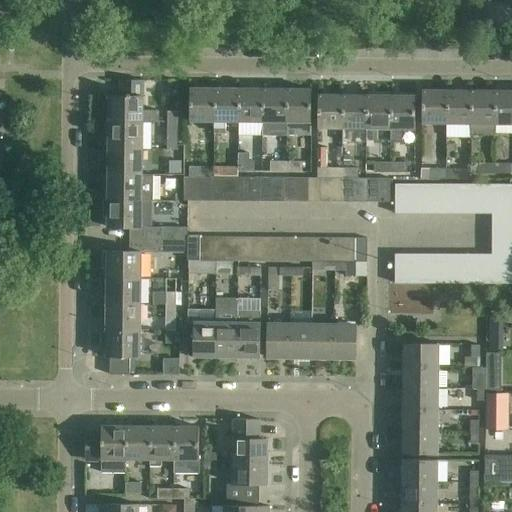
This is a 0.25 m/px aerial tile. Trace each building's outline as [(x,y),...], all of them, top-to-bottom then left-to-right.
[(216,122),(216,89),(191,89),(191,122),(215,122),(216,122)] [(240,122),(240,89),(216,89),(216,122),(215,122),(215,133),(226,133),(226,122),(240,122)] [(240,89),(240,122),(264,122),(264,90),(240,89)] [(264,90),(264,122),(287,123),(287,136),(288,136),(289,90),(264,90)] [(289,90),(288,136),(312,136),(311,123),(312,90),(289,90)] [(422,124),(447,125),(447,91),(422,91),(422,124)] [(447,125),(471,125),(471,91),(447,91),(447,125)] [(471,135),(495,135),(495,91),(471,91),(471,125),(471,135)] [(496,135),(495,125),(511,125),(511,91),(495,91),(495,135),(496,135)] [(318,95),(318,115),(318,129),(343,129),(343,142),(344,142),(344,95),(318,95)] [(367,141),(368,141),(368,96),(344,95),(344,142),(367,143),(367,141)] [(144,122),(144,115),(144,96),(104,96),(104,113),(106,113),(106,122),(144,122)] [(379,129),(391,129),(392,129),(393,96),(368,96),(368,141),(379,141),(379,129)] [(391,143),(392,143),(403,143),(402,130),(417,130),(417,96),(393,96),(392,129),(391,129),(391,143)] [(179,111),(169,111),(169,128),(179,128),(179,111)] [(144,148),(144,122),(106,122),(105,148),(144,148)] [(169,144),(179,144),(179,128),(169,128),(169,144)] [(179,144),(169,144),(169,161),(179,161),(179,144)] [(144,174),(144,148),(105,148),(105,173),(108,173),(108,174),(144,174)] [(318,153),(318,178),(320,178),(332,178),(344,178),(344,168),(325,168),(325,153),(318,153)] [(240,172),(240,161),(238,161),(239,166),(219,167),(219,157),(215,157),(215,177),(239,176),(239,172),(240,172)] [(240,161),(240,172),(255,171),(255,161),(240,161)] [(271,172),(288,172),(288,161),(271,161),(271,172)] [(288,172),(303,172),(303,161),(288,161),(288,172)] [(375,173),(391,173),(391,163),(376,163),(375,173)] [(391,173),(407,173),(408,163),(391,163),(391,173)] [(471,174),(494,174),(494,163),(471,164),(471,169),(471,174)] [(511,163),(494,163),(494,174),(511,173),(511,163)] [(177,189),(178,168),(170,167),(169,189),(177,189)] [(190,178),(200,178),(207,178),(207,167),(190,167),(190,178)] [(359,168),(344,168),(344,178),(355,178),(359,178),(359,168)] [(431,180),(446,180),(446,169),(430,169),(431,180)] [(471,174),(471,169),(447,170),(447,169),(446,169),(446,180),(471,179),(471,174)] [(108,173),(105,173),(105,199),(108,199),(108,200),(143,200),(152,201),(152,200),(154,201),(155,175),(144,175),(144,174),(108,174),(108,173)] [(183,202),(189,202),(200,202),(200,178),(190,178),(183,178),(183,202)] [(212,202),(212,178),(207,178),(200,178),(200,202),(212,202)] [(223,202),(224,178),(212,178),(212,202),(223,202)] [(235,202),(235,178),(224,178),(223,202),(235,202)] [(247,202),(247,178),(235,178),(235,202),(247,202)] [(259,202),(259,178),(247,178),(247,202),(259,202)] [(271,202),(271,178),(259,178),(259,202),(271,202)] [(283,202),(283,178),(271,178),(271,202),(283,202)] [(295,202),(295,178),(283,178),(283,202),(295,202)] [(308,202),(308,178),(295,178),(295,202),(308,202)] [(320,202),(320,178),(318,178),(308,178),(308,202),(320,202)] [(332,202),(332,178),(320,178),(320,202),(332,202)] [(332,178),(332,202),(344,202),(344,178),(332,178)] [(355,202),(355,178),(344,178),(344,202),(355,202)] [(368,178),(359,178),(355,178),(355,202),(368,202),(368,178)] [(379,202),(379,178),(368,178),(368,202),(379,202)] [(379,202),(392,202),(392,179),(379,178),(379,202)] [(410,184),(397,184),(397,213),(410,213),(410,184)] [(422,184),(410,184),(410,213),(422,213),(422,184)] [(434,184),(422,184),(422,213),(434,213),(434,184)] [(446,184),(434,184),(434,213),(446,213),(446,184)] [(458,184),(446,184),(446,213),(458,213),(458,184)] [(470,184),(458,184),(458,213),(470,213),(470,184)] [(482,184),(470,184),(470,213),(482,213),(482,184)] [(494,184),(482,184),(482,213),(494,213),(494,184)] [(511,184),(494,184),(494,213),(494,227),(511,226),(511,184)] [(152,228),(152,201),(143,200),(108,200),(108,199),(105,199),(105,227),(128,228),(128,239),(163,239),(163,228),(152,228)] [(511,226),(494,227),(494,241),(511,241),(511,226)] [(175,228),(174,240),(187,240),(187,228),(175,228)] [(189,238),(189,262),(202,262),(202,238),(189,238)] [(213,262),(213,238),(202,238),(202,262),(213,262)] [(225,262),(225,238),(213,238),(213,262),(217,262),(225,262)] [(237,262),(237,238),(225,238),(225,262),(233,262),(237,262)] [(249,262),(249,238),(237,238),(237,262),(249,262)] [(261,262),(261,238),(249,238),(249,262),(261,262)] [(272,262),(272,238),(261,238),(261,262),(272,262)] [(284,262),(284,238),(272,238),(272,262),(284,262)] [(296,262),(296,238),(284,238),(284,262),(296,262)] [(308,262),(308,238),(296,238),(296,262),(308,262)] [(320,262),(320,238),(308,238),(308,262),(320,262)] [(331,262),(331,238),(320,238),(320,262),(324,262),(331,262)] [(343,262),(343,238),(331,238),(331,262),(343,262)] [(355,262),(355,238),(343,238),(343,262),(355,262)] [(367,262),(367,238),(355,238),(355,262),(367,262)] [(104,253),(104,277),(143,278),(143,252),(162,253),(163,239),(128,239),(127,253),(104,253)] [(511,241),(494,241),(494,255),(494,284),(511,283),(511,241)] [(410,254),(397,255),(397,284),(410,284),(410,254)] [(422,254),(410,254),(410,284),(422,284),(422,254)] [(434,254),(422,254),(422,284),(434,284),(434,254)] [(446,254),(434,254),(434,284),(446,284),(446,254)] [(458,254),(446,254),(446,284),(458,284),(458,254)] [(470,254),(458,254),(458,284),(470,284),(470,254)] [(482,284),(482,254),(470,254),(470,284),(482,284)] [(494,255),(482,254),(482,284),(494,284),(494,255)] [(189,274),(217,274),(217,262),(213,262),(202,262),(189,262),(189,274)] [(233,262),(225,262),(217,262),(217,274),(233,274),(233,262)] [(324,270),(347,270),(347,277),(367,277),(367,262),(355,262),(343,262),(331,262),(324,262),(324,270)] [(239,267),(239,275),(262,276),(262,268),(239,267)] [(281,268),(280,276),(291,276),(291,268),(281,268)] [(291,268),(291,276),(304,276),(304,268),(291,268)] [(104,303),(142,304),(143,278),(104,277),(104,303)] [(167,309),(177,309),(177,292),(167,292),(167,309)] [(232,359),(238,359),(238,323),(238,311),(238,298),(217,298),(217,323),(216,357),(232,357),(232,359)] [(142,304),(104,303),(104,329),(142,330),(142,304)] [(177,309),(167,309),(167,330),(177,330),(177,309)] [(262,325),(262,311),(238,311),(238,323),(238,359),(241,359),(241,357),(260,357),(260,356),(259,356),(259,336),(259,325),(262,325)] [(294,358),(311,358),(312,325),(313,313),(291,312),(291,324),(290,324),(290,360),(294,360),(294,358)] [(198,356),(216,357),(217,323),(193,322),(193,358),(198,358),(198,356)] [(290,324),(268,324),(267,356),(266,356),(266,357),(285,358),(285,360),(290,360),(290,324)] [(328,360),(333,360),(333,325),(312,325),(311,358),(328,358),(328,360)] [(333,325),(333,360),(337,361),(337,359),(356,359),(356,358),(355,357),(356,326),(357,327),(357,325),(333,325)] [(142,356),(142,330),(104,329),(103,356),(108,356),(107,374),(127,374),(128,356),(142,356)] [(402,362),(402,367),(439,367),(439,343),(438,343),(438,345),(405,344),(405,343),(404,343),(404,362),(402,362)] [(404,371),(404,388),(438,389),(439,367),(402,367),(402,371),(404,371)] [(501,371),(486,371),(486,391),(501,391),(501,371)] [(478,389),(486,389),(486,378),(478,378),(478,389)] [(402,405),(401,410),(438,410),(438,389),(404,388),(403,405),(402,405)] [(486,389),(478,389),(477,402),(486,402),(486,392),(486,389)] [(507,392),(486,392),(486,402),(485,430),(506,430),(507,392)] [(403,431),(437,432),(438,410),(401,410),(401,414),(403,414),(403,431)] [(267,438),(266,438),(266,440),(259,440),(259,420),(234,420),(233,438),(233,461),(269,462),(269,457),(267,457),(267,438)] [(472,432),(480,432),(480,421),(472,421),(472,432)] [(127,459),(128,426),(102,426),(102,434),(86,433),(86,459),(102,459),(102,472),(126,473),(126,459),(127,459)] [(127,459),(151,460),(152,426),(128,426),(127,459)] [(151,460),(151,467),(162,467),(162,460),(175,460),(176,427),(152,426),(151,460)] [(176,427),(175,460),(199,460),(200,427),(176,427)] [(437,454),(437,432),(403,431),(403,448),(401,448),(401,453),(437,454)] [(480,432),(472,432),(471,445),(480,445),(480,432)] [(511,472),(511,444),(502,444),(501,472),(511,472)] [(205,461),(217,461),(217,453),(205,453),(205,461)] [(500,456),(485,456),(485,482),(500,482),(500,456)] [(403,482),(437,483),(437,460),(401,460),(401,465),(403,465),(403,482)] [(256,484),(265,484),(265,485),(267,485),(267,467),(269,467),(269,462),(233,461),(233,484),(228,484),(227,506),(256,506),(256,484)] [(471,483),(479,483),(479,472),(471,472),(471,483)] [(400,503),(436,504),(437,483),(403,482),(402,499),(401,499),(400,503)] [(143,483),(126,483),(126,493),(143,493),(143,483)] [(479,483),(471,483),(470,505),(478,505),(479,483)] [(175,499),(175,489),(158,489),(158,499),(175,499)] [(175,489),(175,499),(184,499),(191,499),(191,489),(175,489)] [(194,511),(194,499),(191,499),(184,499),(184,511),(194,511)] [(436,511),(436,504),(400,503),(400,508),(402,508),(402,511),(436,511)]
